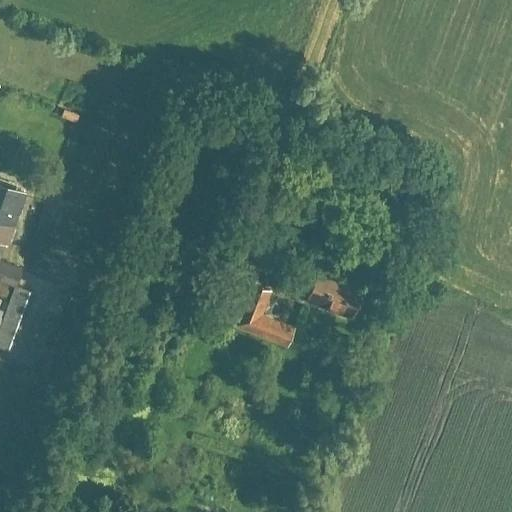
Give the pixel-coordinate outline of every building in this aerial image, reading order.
[(200,151),(187,189),(217,199),(231,161),(200,151)] [(0,280),(15,286),(21,269),(0,261),(0,257),(4,245),(6,246),(25,194),(14,189),(16,184),(0,178),(0,280)] [(352,319),(363,289),(318,272),(307,302),(352,319)] [(287,349),(295,328),(263,315),(272,292),(251,284),(234,328),(287,349)] [(0,341),(13,347),(35,292),(21,287),(8,321),(0,317),(0,341)]
